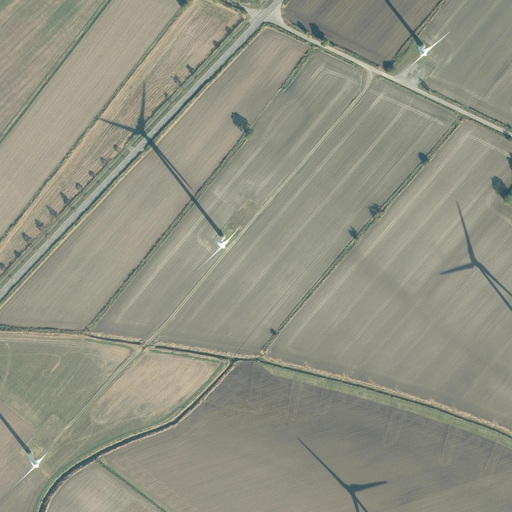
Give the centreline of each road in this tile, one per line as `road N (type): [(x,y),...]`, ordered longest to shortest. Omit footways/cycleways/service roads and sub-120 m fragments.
road 1 (track): [(370,67),(227,251),(34,466)]
road 2 (secondary): [(0,294),(264,15)]
road 3 (unclassified): [(264,15),(511,134)]
